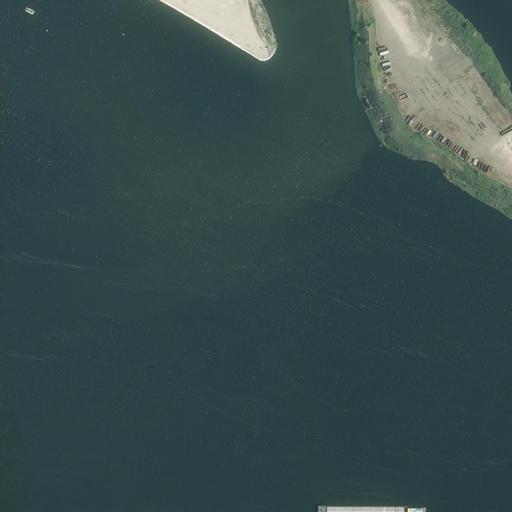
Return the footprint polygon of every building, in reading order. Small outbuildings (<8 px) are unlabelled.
[(111,37),(110,39),(110,40),(110,41),(111,42),(112,44),(114,44),(116,44),(117,43),(118,41),(118,40),(118,39),(118,38),(117,37),(116,36),(115,36),(113,36),(112,36),(111,37)] [(149,55),(149,56),(148,57),(149,59),(149,60),(151,61),(153,62),(154,62),(155,61),(156,60),(157,59),(157,58),(157,57),(156,55),(155,54),(153,53),(151,54),(150,54),(149,55)] [(95,59),(94,60),(94,61),(94,62),(95,64),(96,65),(98,65),(100,65),(101,64),(102,63),(102,62),(102,60),(102,59),(101,58),(100,57),(98,57),(97,57),(96,58),(95,59)] [(117,69),(116,70),(116,71),(116,73),(117,74),(119,75),(120,76),(122,75),(123,75),(124,74),(124,73),(125,72),(125,71),(124,69),(123,68),(122,68),(121,67),(119,67),(118,68),(117,69)] [(141,80),(140,82),(140,83),(140,84),(141,85),(142,87),(144,87),(146,87),(147,86),(148,84),(148,83),(148,82),(148,81),(147,80),(146,79),(145,79),(143,79),(142,80),(141,80)]
